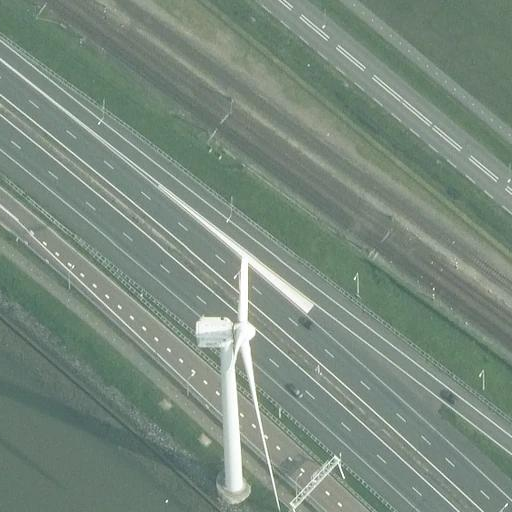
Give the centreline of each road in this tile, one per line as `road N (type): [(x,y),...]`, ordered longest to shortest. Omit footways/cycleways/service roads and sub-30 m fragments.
road 1 (motorway): [(500,511),(322,347),(0,84)]
road 2 (motorway): [(511,448),(0,53)]
road 3 (motorway): [(0,133),(438,511)]
road 4 (trunk): [(39,228),(359,511)]
road 5 (unclassified): [(511,194),(279,0)]
